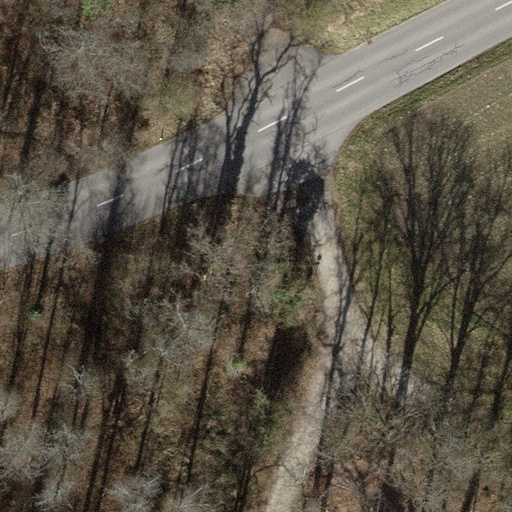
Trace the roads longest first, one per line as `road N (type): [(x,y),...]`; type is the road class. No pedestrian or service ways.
road 1 (tertiary): [(0,233),(294,120),(511,9)]
road 2 (track): [(268,0),(339,299),(294,511)]
road 3 (track): [(511,437),(323,373)]
